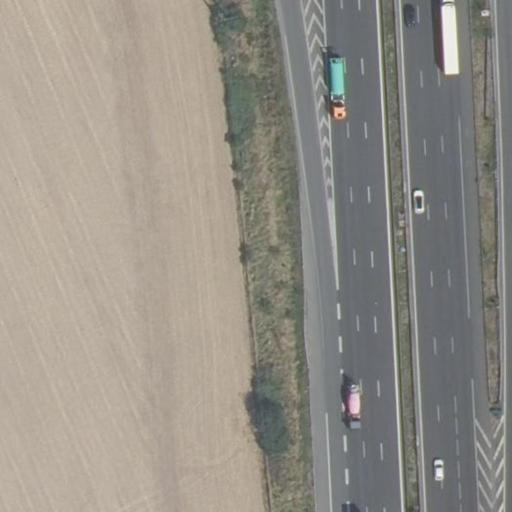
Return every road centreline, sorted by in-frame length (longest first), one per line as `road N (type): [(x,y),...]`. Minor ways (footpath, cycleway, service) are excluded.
road 1 (motorway): [(455,511),(428,0)]
road 2 (motorway): [(291,0),(326,256),(364,298)]
road 3 (motorway): [(348,0),(364,298)]
road 4 (motorway): [(364,298),(371,511)]
